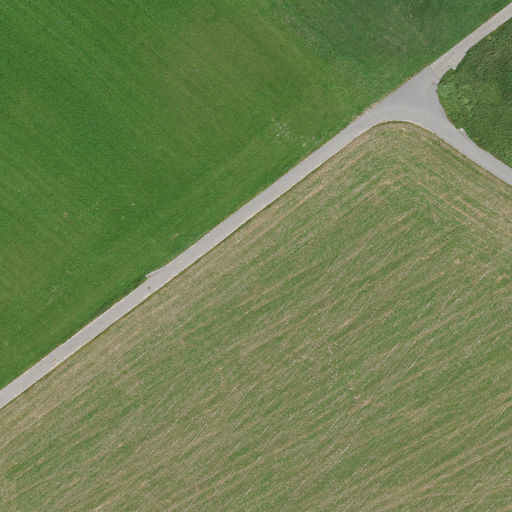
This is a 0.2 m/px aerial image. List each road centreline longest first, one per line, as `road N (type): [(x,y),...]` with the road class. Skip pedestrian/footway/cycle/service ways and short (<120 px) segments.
road 1 (track): [(0,402),(408,99)]
road 2 (track): [(408,99),(511,5)]
road 3 (track): [(511,190),(408,99)]
